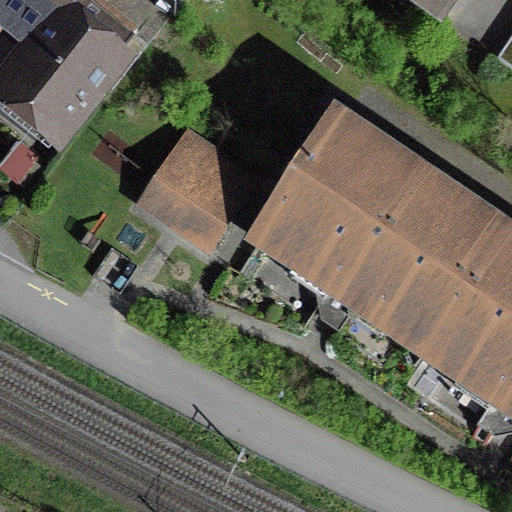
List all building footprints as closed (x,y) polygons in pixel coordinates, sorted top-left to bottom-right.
[(21,0),(14,8),(2,0),(0,0),(0,57),(16,42),(32,57),(0,96),(0,107),(71,167),(151,71),(135,53),(145,35),(101,0),(21,0)] [(453,0),(401,0),(437,24),(453,0)] [(511,38),(500,54),(511,63),(511,38)] [(267,185),(228,255),(382,359),(426,292),(477,224),(317,116),(267,185)] [(142,186),(125,214),(201,263),(221,238),(256,189),(178,136),(142,186)] [(382,359),(511,445),(511,248),(477,224),(426,292),(382,359)]
